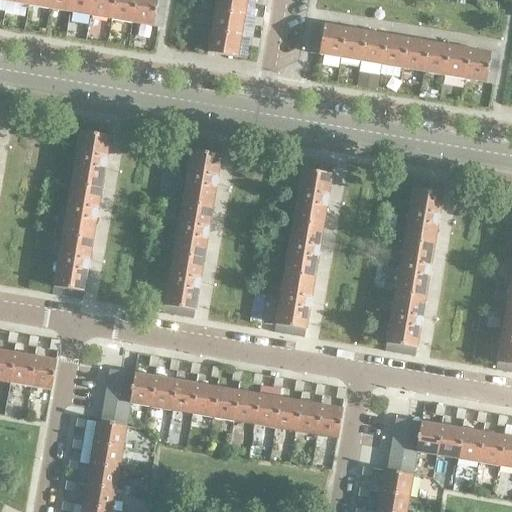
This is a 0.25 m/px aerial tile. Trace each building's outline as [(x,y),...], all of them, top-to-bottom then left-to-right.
[(48,9),(49,0),(27,0),(27,6),(48,9)] [(68,13),(70,0),(49,0),(48,9),(68,13)] [(89,16),(91,0),(70,0),(68,13),(89,16)] [(110,20),(113,0),(91,0),(89,16),(110,20)] [(131,23),(134,0),(113,0),(110,20),(131,23)] [(155,12),(156,5),(156,0),(134,0),(131,23),(152,27),(153,19),(155,12)] [(243,16),(245,0),(215,0),(214,11),(243,16)] [(163,14),(165,7),(156,5),(155,12),(163,14)] [(240,37),(243,16),(214,11),(210,32),(240,37)] [(162,21),(163,14),(155,12),(153,19),(162,21)] [(261,27),(263,19),(253,18),(252,26),(261,27)] [(161,28),(162,21),(153,19),(152,27),(161,28)] [(321,33),(323,25),(314,24),(312,32),(321,33)] [(339,59),(344,29),(323,25),(321,33),(320,40),(319,47),(318,55),(339,59)] [(360,62),(365,33),(344,29),(339,59),(360,62)] [(236,58),(240,37),(210,32),(206,53),(236,58)] [(320,40),(321,33),(312,32),(311,39),(320,40)] [(380,66),(385,36),(365,33),(360,62),(380,66)] [(401,69),(406,40),(385,36),(380,66),(401,69)] [(258,48),(259,40),(250,39),(248,46),(258,48)] [(319,47),(320,40),(311,39),(310,46),(319,47)] [(422,73),(427,43),(406,40),(401,69),(422,73)] [(443,76),(448,47),(427,43),(422,73),(443,76)] [(318,55),(319,47),(310,46),(309,53),(314,54),(318,55)] [(463,80),(468,50),(448,47),(443,76),(463,80)] [(487,69),(488,62),(490,54),(468,50),(463,80),(485,83),(486,75),(487,69)] [(497,63),(498,55),(490,54),(488,62),(497,63)] [(496,70),(497,63),(488,62),(487,69),(496,70)] [(495,77),(496,70),(487,69),(486,75),(495,77)] [(493,85),(495,77),(486,75),(485,83),(493,85)] [(89,134),(90,126),(80,125),(79,132),(89,134)] [(99,136),(100,128),(90,126),(89,134),(99,136)] [(109,137),(110,130),(100,128),(99,136),(109,137)] [(99,136),(89,134),(79,132),(70,184),(100,189),(109,137),(99,136)] [(200,152),(201,145),(191,144),(190,151),(200,152)] [(210,154),(211,147),(201,145),(200,152),(210,154)] [(220,156),(221,149),(211,147),(210,154),(220,156)] [(210,154),(200,152),(190,151),(181,203),(211,208),(220,156),(210,154)] [(311,171),(312,164),(302,162),(301,170),(311,171)] [(321,173),(322,166),(312,164),(311,171),(321,173)] [(331,175),(332,167),(322,166),(321,173),(331,175)] [(321,173),(311,171),(301,170),(292,222),(322,227),(331,175),(321,173)] [(421,191),(423,183),(413,181),(411,189),(421,191)] [(431,192),(433,185),(423,183),(421,191),(431,192)] [(91,241),(100,189),(70,184),(61,236),(91,241)] [(441,194),(443,187),(433,185),(431,192),(441,194)] [(431,192),(421,191),(411,189),(403,241),(433,246),(441,194),(431,192)] [(202,259),(211,208),(181,203),(172,254),(202,259)] [(313,278),(322,227),(292,222),(283,273),(313,278)] [(82,293),(91,241),(61,236),(52,288),(62,289),(72,291),(82,293)] [(424,297),(433,246),(403,241),(394,292),(424,297)] [(193,312),(202,259),(172,254),(163,306),(173,308),(183,310),(193,312)] [(304,330),(313,278),(283,273),(274,325),(284,327),(294,329),(304,330)] [(61,297),(62,289),(52,288),(51,295),(61,297)] [(71,298),(72,291),(62,289),(61,297),(71,298)] [(81,300),(82,293),(72,291),(71,298),(81,300)] [(415,350),(424,297),(394,292),(385,344),(395,346),(405,348),(415,350)] [(172,316),(173,308),(163,306),(162,314),(172,316)] [(182,317),(183,310),(173,308),(172,316),(182,317)] [(192,319),(193,312),(183,310),(182,317),(192,319)] [(511,312),(505,311),(496,363),(506,365),(511,365),(511,312)] [(283,335),(284,327),(274,325),(273,333),(283,335)] [(293,336),(294,329),(284,327),(283,335),(293,336)] [(303,338),(304,330),(294,329),(293,336),(303,338)] [(15,344),(17,335),(9,333),(7,343),(15,344)] [(36,348),(38,338),(30,337),(28,346),(36,348)] [(57,351),(59,341),(51,340),(49,350),(57,351)] [(393,354),(395,346),(385,344),(384,352),(393,354)] [(403,355),(405,348),(395,346),(393,354),(403,355)] [(414,357),(415,350),(405,348),(403,355),(414,357)] [(0,382),(8,384),(13,354),(0,351),(0,382)] [(29,387),(34,358),(13,354),(8,384),(29,387)] [(156,368),(158,358),(150,357),(148,367),(156,368)] [(50,391),(55,361),(34,358),(29,387),(50,391)] [(177,372),(178,362),(170,361),(169,370),(177,372)] [(504,372),(506,365),(496,363),(495,371),(504,372)] [(197,375),(199,365),(191,364),(189,374),(197,375)] [(218,379),(220,369),(212,368),(210,377),(218,379)] [(128,404),(133,375),(108,370),(99,423),(125,427),(129,404),(128,404)] [(239,382),(241,373),(233,371),(231,381),(239,382)] [(149,408),(154,378),(133,375),(128,404),(129,404),(149,408)] [(260,386),(261,376),(253,375),(252,384),(260,386)] [(170,411),(175,382),(154,378),(149,408),(170,411)] [(280,389),(282,380),(274,378),(272,388),(280,389)] [(191,415),(196,385),(175,382),(170,411),(191,415)] [(301,393),(303,383),(295,382),(293,392),(301,393)] [(211,418),(217,389),(196,385),(191,415),(211,418)] [(322,396),(324,387),(316,385),(314,395),(322,396)] [(232,422),(237,392),(217,389),(211,418),(232,422)] [(343,400),(345,390),(337,389),(335,398),(343,400)] [(253,425),(258,396),(237,392),(232,422),(253,425)] [(274,429),(279,399),(258,396),(253,425),(274,429)] [(294,432),(300,403),(279,399),(274,429),(294,432)] [(315,436),(320,406),(300,403),(294,432),(315,436)] [(336,439),(341,410),(320,406),(315,436),(336,439)] [(442,417),(444,407),(436,406),(434,415),(442,417)] [(463,420),(465,410),(457,409),(455,419),(463,420)] [(484,424),(485,414),(477,413),(476,422),(484,424)] [(504,427),(506,418),(498,416),(496,426),(504,427)] [(84,429),(86,421),(76,419),(75,427),(84,429)] [(414,453),(419,423),(395,419),(388,459),(414,464),(415,453),(414,453)] [(122,449),(125,427),(99,423),(96,422),(92,444),(122,449)] [(435,456),(440,427),(419,423),(414,453),(415,453),(435,456)] [(456,460),(461,430),(440,427),(435,456),(456,460)] [(477,463),(482,434),(461,430),(456,460),(477,463)] [(498,467),(503,437),(482,434),(477,463),(498,467)] [(511,469),(511,438),(503,437),(498,467),(511,469)] [(81,450),(82,442),(72,440),(71,448),(81,450)] [(118,469),(122,449),(92,444),(88,464),(118,469)] [(411,476),(414,464),(388,459),(386,472),(411,476)] [(77,471),(78,463),(69,461),(67,469),(77,471)] [(114,490),(118,469),(88,464),(85,485),(114,490)] [(370,477),(372,469),(362,467),(361,475),(370,477)] [(411,476),(386,472),(382,471),(378,492),(408,497),(411,476)] [(74,491),(75,484),(65,482),(64,490),(74,491)] [(111,511),(114,490),(85,485),(81,506),(111,511)] [(367,498),(368,490),(358,489),(357,497),(367,498)] [(405,511),(408,497),(378,492),(374,511),(405,511)] [(67,511),(70,511),(71,504),(62,503),(60,511),(67,511)]
